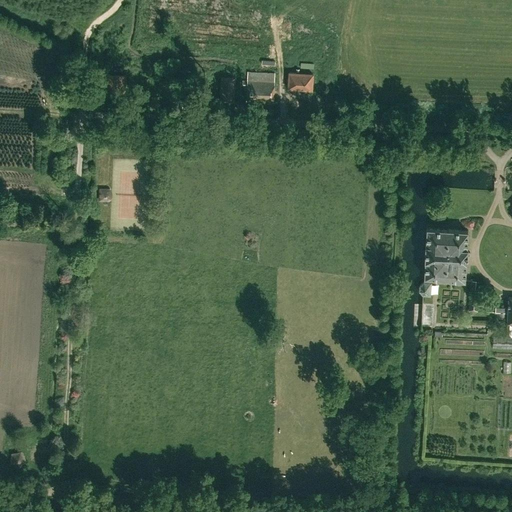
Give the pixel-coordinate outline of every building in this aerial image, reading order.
[(288,88),(311,89),(312,73),(288,72),(288,88)] [(126,97),(127,74),(108,73),(108,96),(126,97)] [(234,101),(235,77),(221,76),(220,101),(234,101)] [(246,102),(273,103),(274,79),(247,78),(246,102)] [(182,110),(209,111),(209,101),(182,100),(182,110)] [(424,277),(424,282),(419,286),(418,291),(423,296),(429,296),(431,292),(432,287),(430,283),(430,277),(465,279),(467,230),(426,227),(424,277)] [(479,298),(475,298),(469,298),(468,311),(478,311),(479,298)] [(511,298),(509,298),(508,308),(496,307),(496,311),(498,312),(497,317),(507,318),(507,322),(511,321),(511,298)] [(496,325),(500,340),(511,337),(511,333),(509,322),(496,325)]
